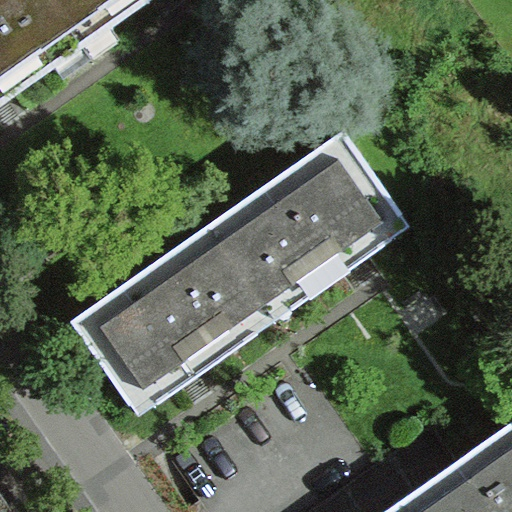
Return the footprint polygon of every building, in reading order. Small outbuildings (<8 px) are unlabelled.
[(0,0),(0,117),(91,56),(52,0),(0,0)] [(172,0),(52,0),(91,56),(172,0)] [(423,235),(356,138),(218,232),(285,329),(423,235)] [(285,329),(218,232),(81,326),(148,423),(285,329)] [(511,511),(511,436),(411,506),(415,511),(511,511)] [(12,511),(0,495),(0,511),(12,511)]
